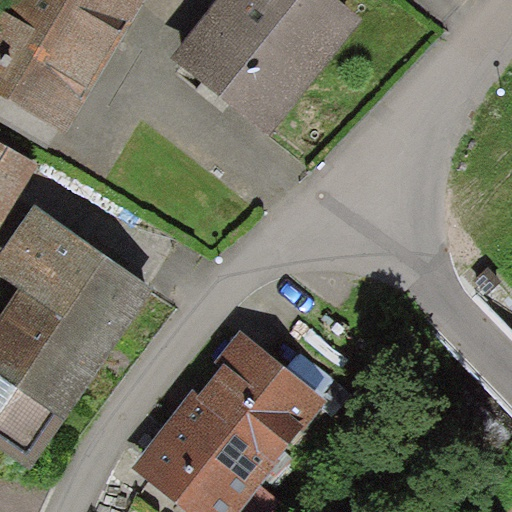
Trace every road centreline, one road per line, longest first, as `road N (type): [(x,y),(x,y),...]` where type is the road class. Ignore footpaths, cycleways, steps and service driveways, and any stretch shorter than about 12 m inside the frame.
road 1 (residential): [(73,511),(104,449),(208,310),(313,232),(364,216)]
road 2 (residential): [(364,216),(511,24)]
road 3 (residential): [(364,216),(511,367)]
